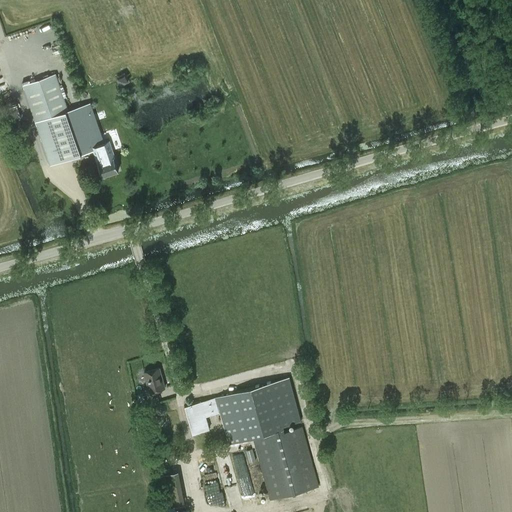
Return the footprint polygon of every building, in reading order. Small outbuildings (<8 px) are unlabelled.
[(96,148),(103,146),(102,143),(88,104),(68,111),(56,74),(24,85),(51,164),(95,149),(98,157),(99,157),(96,148)] [(109,140),(102,143),(103,146),(96,148),(99,157),(98,157),(97,157),(103,176),(104,175),(103,175),(118,170),(119,170),(109,140)] [(145,372),(150,391),(165,387),(160,368),(145,372)] [(289,376),(216,397),(185,406),(193,433),(210,429),(206,416),(221,412),(229,443),(253,436),(270,499),(319,486),(303,427),(285,431),(284,425),(301,420),(289,376)] [(228,457),(220,458),(221,467),(229,465),(228,457)] [(181,465),(162,469),(169,506),(188,502),(181,465)] [(250,479),(240,482),(245,501),(255,498),(250,479)]
